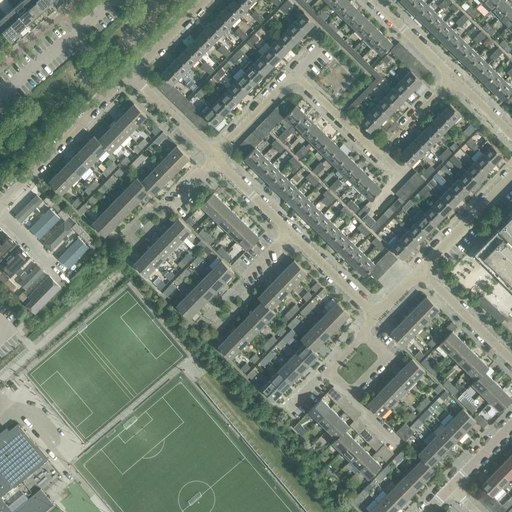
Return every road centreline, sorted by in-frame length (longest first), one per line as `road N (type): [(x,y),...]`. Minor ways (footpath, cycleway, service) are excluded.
road 1 (residential): [(454,79),(378,149),(294,74),(213,157)]
road 2 (residential): [(56,271),(3,203),(130,76)]
road 3 (residential): [(113,0),(0,95)]
road 4 (residential): [(420,273),(511,175)]
road 5 (residential): [(511,360),(420,273)]
